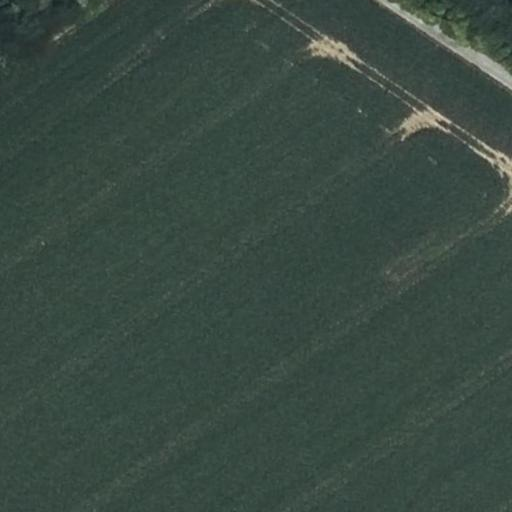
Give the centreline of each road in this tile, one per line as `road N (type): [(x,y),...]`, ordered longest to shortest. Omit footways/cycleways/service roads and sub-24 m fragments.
road 1 (track): [(105,0),(0,77)]
road 2 (unclassified): [(511,68),(402,0)]
